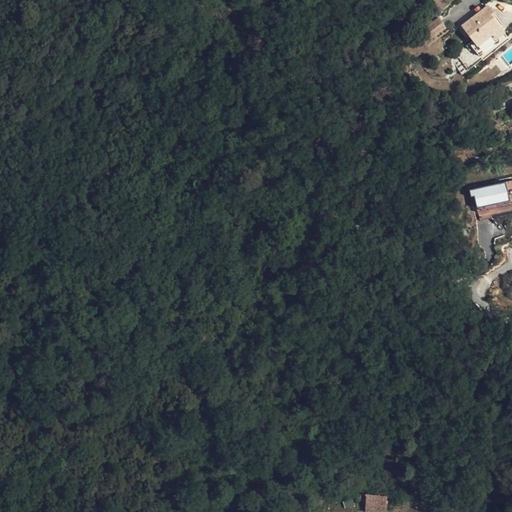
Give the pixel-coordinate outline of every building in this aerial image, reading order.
[(491,14),(494,12),(489,6),(462,26),(475,43),(477,46),(501,28),(494,18),(491,14)] [(437,16),(425,25),(434,37),(446,28),(437,16)] [(425,25),(422,27),(430,39),(434,37),(425,25)] [(471,45),(478,54),(495,41),(494,40),(505,32),(501,28),(477,46),(475,43),(471,45)] [(509,202),(508,190),(511,189),(511,182),(472,187),(475,206),(509,202)] [(364,494),(356,496),(357,502),(367,500),(386,501),(387,496),(374,493),(364,494)]
